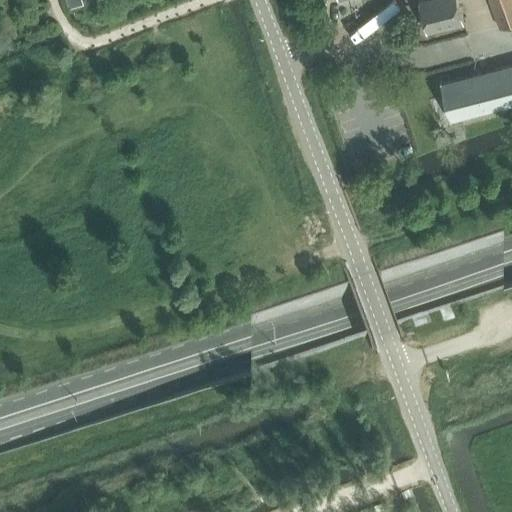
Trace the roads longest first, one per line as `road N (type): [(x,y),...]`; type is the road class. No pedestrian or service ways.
road 1 (tertiary): [(454,511),(258,0)]
road 2 (primary): [(0,438),(511,268)]
road 3 (primary): [(511,244),(0,412)]
road 4 (track): [(279,54),(360,29),(402,0)]
